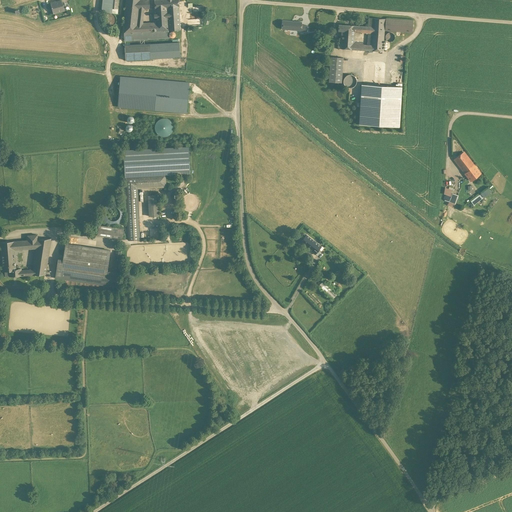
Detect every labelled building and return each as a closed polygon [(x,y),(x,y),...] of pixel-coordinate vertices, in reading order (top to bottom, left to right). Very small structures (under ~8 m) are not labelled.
[(117,14),(118,0),(102,0),(102,12),(117,14)] [(126,0),(122,33),(124,33),(125,41),(169,38),(169,31),(181,30),(180,28),(179,7),(178,0),(154,0),(156,25),(142,25),(144,9),(150,8),(149,0),(126,0)] [(62,1),(50,4),(53,15),(70,10),(68,4),(64,5),(62,1)] [(104,17),(103,20),(103,22),(105,24),(107,26),(109,27),(111,26),(113,26),(115,24),(116,22),(116,20),(116,18),(115,16),(114,15),(112,14),(110,13),(108,13),(106,14),(104,17)] [(370,51),(372,18),(369,18),(368,27),(361,26),(361,32),(368,33),(367,45),(367,50),(370,51)] [(384,30),(385,19),(372,18),(370,51),(383,51),(384,30)] [(413,21),(385,19),(384,30),(412,32),(413,21)] [(302,24),(302,21),(282,20),(282,30),(307,31),(307,24),(302,24)] [(361,26),(339,25),(338,31),(341,31),(341,35),(355,36),(355,33),(361,33),(361,32),(361,26)] [(355,36),(341,35),(340,44),(340,49),(363,50),(364,44),(362,43),(354,42),(355,36)] [(150,44),(125,45),(125,60),(151,59),(150,44)] [(343,58),(330,57),(329,82),(342,83),(343,58)] [(344,86),(354,87),(355,75),(345,75),(344,86)] [(187,82),(118,76),(115,107),(187,114),(187,82)] [(400,86),(360,84),(358,122),(397,124),(400,86)] [(172,134),(171,118),(156,119),(157,136),(172,134)] [(189,148),(123,151),(124,178),(127,242),(140,241),(137,190),(166,188),(166,176),(190,175),(189,148)] [(214,161),(214,150),(202,150),(202,161),(214,161)] [(469,159),(464,152),(454,160),(459,166),(469,159)] [(465,174),(474,166),(469,159),(459,166),(465,174)] [(474,166),(465,174),(471,181),(480,174),(474,166)] [(197,169),(196,180),(202,180),(202,175),(212,175),(212,170),(197,169)] [(196,186),(193,191),(198,195),(202,190),(196,186)] [(471,201),(474,205),(492,191),(489,187),(471,201)] [(446,200),(456,203),(459,195),(453,193),(454,189),(449,188),(446,200)] [(158,195),(148,196),(149,216),(159,216),(158,195)] [(121,220),(123,218),(123,214),(123,211),(122,208),(120,206),(117,204),(114,203),(111,204),(108,205),(105,207),(104,210),(103,213),(103,216),(104,219),(107,222),(109,223),(113,224),(116,224),(119,222),(121,220)] [(123,229),(99,226),(97,236),(122,239),(123,229)] [(306,234),(300,241),(319,257),(325,249),(306,234)] [(50,238),(38,240),(38,236),(26,236),(26,241),(0,242),(1,277),(45,276),(50,238)] [(138,244),(140,266),(168,264),(168,265),(185,264),(184,242),(138,244)] [(111,252),(65,244),(62,259),(57,258),(53,280),(115,290),(117,274),(107,273),(111,252)] [(113,267),(118,268),(122,252),(116,250),(113,267)] [(135,283),(187,281),(186,271),(134,273),(134,279),(135,279),(135,283)] [(323,281),(319,285),(334,298),(338,294),(323,281)] [(182,297),(182,288),(136,286),(136,291),(149,291),(149,295),(159,295),(159,293),(169,293),(169,296),(182,297)]
